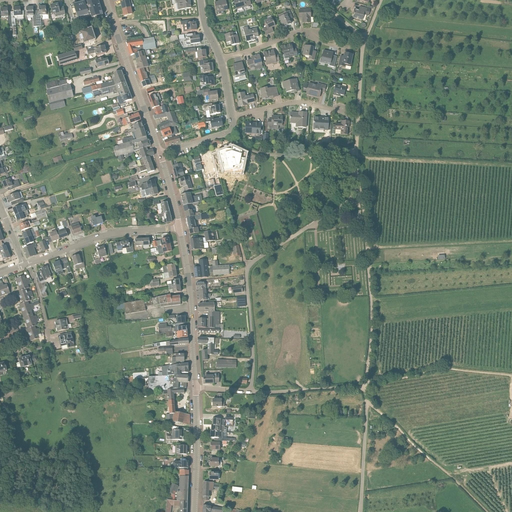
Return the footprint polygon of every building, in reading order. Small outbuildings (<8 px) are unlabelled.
[(98,0),(89,0),(87,1),(87,3),(85,3),(85,1),(73,5),(70,6),(75,22),(91,17),(92,18),(103,15),(98,0)] [(189,0),(181,1),(181,0),(175,0),(176,2),(179,2),(179,5),(180,5),(181,9),(191,8),(189,0)] [(228,10),(225,0),(221,0),(222,1),(215,2),(216,11),(217,15),(224,13),(224,11),(228,10)] [(251,5),(249,0),(233,0),(236,9),(251,5)] [(122,10),(130,8),(130,4),(132,4),(132,1),(120,3),(122,10)] [(56,17),(65,15),(64,7),(59,8),(58,4),(51,6),(52,15),(56,14),(56,17)] [(14,8),(15,16),(17,16),(24,16),(24,11),(21,11),(21,7),(14,8)] [(40,16),(40,18),(43,18),(43,20),(49,19),(49,11),(46,12),(46,7),(39,7),(40,16)] [(359,10),(355,9),(353,14),(354,14),(353,18),(362,20),(364,14),(368,15),(370,9),(366,8),(360,7),(359,10)] [(132,14),(130,8),(122,10),(124,16),(132,14)] [(310,9),(298,9),(299,18),(303,18),(303,23),(310,22),(310,9)] [(278,15),(283,27),(291,24),(289,20),(292,19),(289,10),(278,15)] [(271,28),(275,26),(271,18),(264,21),(266,27),(263,29),(266,35),(270,33),(269,30),(272,29),(271,28)] [(192,20),(189,20),(181,21),(181,25),(182,25),(183,32),(187,31),(197,30),(196,23),(192,23),(192,20)] [(243,28),(246,42),(255,40),(254,38),(258,37),(256,28),(248,30),(247,27),(243,28)] [(83,41),(84,44),(95,40),(91,28),(80,32),(81,35),(79,36),(81,42),(83,41)] [(233,33),(225,35),(226,43),(230,42),(231,45),(239,43),(237,35),(236,32),(233,33)] [(196,36),(195,33),(186,34),(187,39),(186,39),(186,40),(186,44),(187,45),(190,45),(190,44),(200,43),(199,36),(196,36)] [(154,37),(142,39),(143,45),(144,51),(144,50),(156,48),(154,37)] [(144,51),(143,45),(142,39),(126,42),(131,56),(134,54),(144,51),(144,50),(144,51)] [(289,46),(282,47),(284,55),(283,55),(284,60),(289,59),(289,57),(297,55),(296,49),(292,50),(291,44),(288,45),(289,46)] [(87,55),(88,55),(95,53),(96,56),(106,53),(104,46),(87,50),(86,52),(87,55)] [(314,48),(305,46),(303,55),(309,57),(308,59),(314,60),(316,52),(313,51),(314,48)] [(136,60),(145,57),(145,56),(148,55),(147,50),(144,51),(134,54),(135,57),(136,60)] [(205,50),(197,51),(198,59),(200,58),(201,62),(205,61),(205,58),(206,58),(205,50)] [(278,55),(275,55),(273,50),(264,53),(267,65),(276,63),(276,62),(280,61),(278,55)] [(77,59),(75,52),(75,51),(57,56),(60,65),(77,59)] [(324,51),(321,62),(330,64),(331,63),(332,56),(333,53),(324,51)] [(341,56),(339,66),(345,67),(346,64),(350,65),(353,55),(345,53),(344,57),(341,56)] [(250,70),(257,68),(258,68),(259,69),(262,68),(262,67),(262,66),(263,66),(259,55),(251,57),(252,59),(247,61),(250,70)] [(145,57),(136,60),(137,64),(136,65),(146,62),(145,57)] [(103,60),(103,58),(95,60),(97,67),(109,64),(108,59),(103,60)] [(146,62),(136,65),(138,70),(137,71),(147,68),(147,67),(148,67),(151,66),(149,61),(147,62),(146,62)] [(208,64),(207,61),(205,61),(201,62),(199,62),(200,66),(203,66),(203,72),(213,71),(212,64),(208,64)] [(236,76),(244,74),(241,63),(236,64),(237,66),(233,66),(236,76)] [(138,75),(141,83),(148,80),(147,76),(146,73),(149,72),(148,67),(147,67),(147,68),(137,71),(138,75)] [(112,78),(113,81),(115,86),(125,83),(121,71),(113,74),(114,78),(112,78)] [(209,85),(210,86),(215,86),(214,80),(213,80),(213,77),(212,77),(211,74),(200,76),(200,81),(203,81),(204,84),(206,83),(206,85),(209,85)] [(141,83),(143,88),(151,85),(152,86),(156,86),(155,75),(149,76),(149,79),(148,79),(147,76),(148,80),(141,83)] [(85,85),(99,82),(98,77),(83,81),(85,85)] [(46,84),(47,90),(67,84),(66,79),(60,81),(60,80),(46,84)] [(283,89),(286,89),(287,92),(295,90),(295,92),(299,91),(296,79),(282,83),(283,89)] [(99,84),(100,90),(115,86),(113,81),(99,84)] [(130,94),(125,83),(115,86),(100,90),(102,96),(113,93),(113,91),(116,90),(117,93),(120,92),(122,96),(118,97),(118,98),(130,94)] [(317,85),(309,83),(306,94),(311,95),(312,94),(320,96),(321,92),(324,93),(326,85),(318,83),(317,85)] [(49,103),(59,101),(73,97),(70,84),(46,91),(49,103)] [(98,90),(100,90),(99,84),(91,87),(82,89),(83,94),(98,90)] [(344,96),(346,88),(335,85),(333,95),(336,96),(337,94),(344,96)] [(271,98),(278,96),(276,87),(267,89),(267,87),(260,89),(262,98),(270,96),(271,98)] [(218,99),(216,91),(210,92),(210,89),(203,90),(204,96),(208,96),(209,101),(218,99)] [(152,109),(153,109),(159,106),(159,104),(160,104),(158,100),(161,100),(158,93),(155,95),(148,98),(150,104),(152,109)] [(245,93),(237,94),(239,102),(238,103),(239,107),(245,106),(244,105),(254,102),(253,94),(246,96),(245,93)] [(130,94),(118,98),(120,103),(132,100),(130,94)] [(206,111),(209,111),(210,115),(220,113),(219,105),(213,106),(212,103),(203,105),(204,109),(206,109),(206,111)] [(156,115),(170,112),(169,108),(168,108),(167,105),(161,106),(160,107),(159,106),(153,109),(155,113),(156,115)] [(131,106),(122,109),(124,113),(124,115),(133,112),(131,106)] [(178,123),(174,111),(170,112),(156,115),(153,116),(154,120),(167,117),(168,122),(159,125),(161,131),(169,128),(170,128),(175,126),(179,125),(178,123)] [(296,113),(291,113),(290,124),(295,124),(295,127),(306,128),(307,113),(299,112),(299,114),(296,114),(296,113)] [(138,114),(122,119),(122,122),(123,126),(141,120),(138,114)] [(272,125),(282,126),(282,117),(275,116),(275,118),(272,118),(272,120),(268,119),(268,127),(272,127),(272,125)] [(205,118),(205,123),(210,122),(211,128),(222,126),(221,119),(214,120),(213,117),(205,118)] [(328,131),(329,120),(320,120),(320,118),(314,117),(313,130),(328,131)] [(335,135),(335,130),(340,130),(340,135),(347,135),(348,127),(349,127),(350,121),(343,121),(343,124),(336,124),(336,125),(332,125),(332,130),(332,134),(335,135)] [(141,123),(133,126),(129,127),(128,128),(128,129),(128,130),(127,130),(123,131),(124,135),(134,132),(143,129),(141,123)] [(254,125),(246,125),(245,132),(260,132),(261,123),(254,123),(254,125)] [(169,137),(177,134),(177,132),(175,126),(170,128),(169,128),(161,131),(164,138),(169,136),(169,137)] [(127,138),(122,139),(124,144),(146,137),(143,129),(134,132),(135,136),(127,138)] [(67,140),(73,138),(72,133),(61,136),(59,136),(61,141),(67,140)] [(182,135),(181,136),(181,135),(178,136),(177,136),(164,141),(166,147),(180,142),(179,139),(183,138),(182,135)] [(123,155),(124,155),(128,153),(132,152),(134,151),(139,150),(147,148),(150,146),(148,140),(147,141),(146,137),(124,144),(121,145),(113,147),(116,157),(118,156),(123,155)] [(211,144),(212,149),(212,150),(216,149),(215,145),(216,144),(222,144),(222,141),(214,140),(211,144)] [(230,147),(213,155),(216,168),(222,167),(223,172),(232,170),(233,174),(235,174),(234,172),(242,170),(245,160),(241,159),(242,153),(230,147)] [(141,156),(142,159),(149,157),(154,155),(153,150),(148,151),(147,148),(139,150),(140,154),(139,154),(140,156),(141,156)] [(141,166),(139,167),(139,169),(152,164),(150,158),(149,157),(142,159),(139,160),(141,166)] [(174,169),(173,170),(175,178),(184,176),(180,163),(173,165),(174,169)] [(154,171),(152,164),(139,169),(139,167),(137,168),(137,169),(139,173),(147,170),(147,172),(148,173),(154,171)] [(22,167),(24,172),(24,173),(31,171),(28,165),(22,167)] [(12,183),(8,174),(6,175),(8,180),(2,182),(5,189),(12,186),(13,189),(20,186),(18,180),(12,183)] [(184,191),(192,189),(188,177),(179,180),(182,188),(183,187),(184,191)] [(142,191),(144,190),(148,189),(156,187),(155,180),(152,181),(151,179),(148,181),(148,182),(147,182),(147,183),(142,184),(141,185),(142,191)] [(216,197),(224,195),(221,184),(213,187),(216,197)] [(156,196),(156,194),(158,194),(156,187),(148,189),(144,190),(142,191),(140,191),(142,197),(143,198),(150,196),(152,196),(152,197),(156,196)] [(18,193),(8,196),(10,203),(16,201),(17,204),(24,201),(23,198),(20,199),(18,193)] [(180,196),(183,206),(198,203),(202,202),(202,200),(198,201),(197,196),(191,197),(190,193),(180,196)] [(227,205),(232,203),(233,199),(229,197),(225,198),(226,202),(227,205)] [(157,205),(159,214),(163,213),(169,212),(167,202),(161,204),(159,204),(157,205)] [(194,214),(193,210),(192,206),(199,205),(198,203),(183,206),(185,212),(186,218),(200,215),(200,212),(194,214)] [(13,209),(15,215),(27,210),(25,205),(23,206),(23,205),(20,206),(13,209)] [(18,222),(25,219),(24,219),(28,217),(27,215),(28,214),(27,210),(15,215),(18,222)] [(163,221),(164,221),(165,224),(172,222),(169,212),(163,213),(159,214),(158,215),(158,216),(159,215),(160,219),(162,218),(163,221)] [(186,218),(189,230),(196,228),(196,225),(195,225),(194,221),(201,219),(201,218),(209,217),(208,213),(200,215),(186,218)] [(103,223),(101,217),(95,218),(95,216),(91,218),(94,226),(103,223)] [(19,225),(22,231),(30,228),(40,224),(39,221),(30,224),(29,221),(27,222),(19,225)] [(73,234),(81,231),(79,225),(78,223),(70,225),(71,228),(73,234)] [(33,229),(22,233),(25,239),(39,234),(38,231),(37,227),(33,228),(33,229)] [(56,229),(56,231),(59,239),(68,236),(66,230),(65,231),(65,229),(59,230),(58,228),(56,229)] [(52,242),(59,239),(56,231),(49,233),(52,242)] [(205,238),(205,240),(206,242),(216,240),(214,231),(204,233),(205,238)] [(27,245),(34,242),(33,239),(37,238),(40,236),(39,234),(25,239),(27,245)] [(204,249),(203,243),(203,239),(203,238),(190,240),(191,251),(204,249)] [(154,248),(157,247),(170,244),(169,239),(160,240),(160,241),(156,242),(156,241),(152,242),(154,248)] [(43,252),(48,250),(45,241),(43,241),(39,243),(43,252)] [(133,243),(129,244),(129,241),(120,243),(116,244),(117,252),(122,251),(122,249),(126,249),(127,253),(134,252),(133,248),(134,248),(133,243)] [(36,256),(36,255),(33,248),(37,247),(36,245),(35,244),(31,246),(30,246),(24,248),(28,259),(36,256)] [(159,250),(163,250),(163,253),(171,251),(170,244),(157,247),(157,248),(159,247),(159,250)] [(6,246),(3,247),(0,248),(0,254),(1,255),(8,252),(6,246)] [(107,256),(106,253),(104,246),(100,248),(100,246),(97,247),(97,249),(96,249),(97,252),(96,253),(97,256),(99,255),(99,258),(107,256)] [(239,247),(233,249),(235,257),(241,255),(239,247)] [(11,258),(8,252),(1,255),(3,261),(11,258)] [(75,255),(71,256),(75,266),(81,264),(80,260),(81,259),(81,258),(79,258),(78,255),(75,256),(75,255)] [(59,262),(53,264),(57,276),(64,273),(62,270),(66,269),(68,273),(71,272),(67,259),(66,259),(67,263),(61,265),(59,262)] [(199,267),(197,268),(197,264),(193,265),(194,268),(195,279),(208,277),(207,259),(198,260),(199,267)] [(162,267),(164,274),(176,271),(174,265),(167,266),(162,267)] [(230,274),(229,265),(218,266),(213,266),(213,273),(214,275),(230,274)] [(54,276),(50,267),(48,268),(44,267),(43,268),(41,269),(46,283),(46,282),(45,280),(51,277),(54,276)] [(46,283),(41,269),(40,269),(36,278),(38,278),(36,281),(42,298),(47,296),(46,292),(46,291),(47,287),(45,286),(46,283)] [(15,279),(18,285),(29,281),(28,278),(25,279),(24,276),(15,279)] [(19,291),(26,289),(29,288),(27,285),(30,284),(29,281),(18,285),(20,291),(19,291)] [(0,283),(0,284),(4,295),(10,293),(7,284),(4,286),(3,283),(0,283)] [(20,298),(32,294),(31,291),(27,292),(26,289),(19,291),(20,294),(19,294),(20,298)] [(19,305),(28,302),(30,301),(29,297),(31,297),(31,298),(33,297),(33,296),(32,294),(20,298),(21,302),(22,301),(23,303),(19,305)] [(156,298),(157,304),(157,305),(160,305),(161,307),(168,307),(181,305),(179,296),(171,297),(170,295),(166,296),(166,295),(156,298)] [(156,298),(118,305),(118,308),(121,308),(121,309),(125,308),(126,315),(146,311),(145,307),(157,304),(156,298)] [(21,311),(33,307),(32,304),(29,305),(28,302),(19,305),(21,311)] [(198,310),(214,311),(214,307),(221,307),(221,302),(198,304),(198,310)] [(21,311),(23,317),(32,314),(31,310),(34,309),(33,307),(21,311)] [(215,311),(215,307),(221,307),(214,307),(214,311),(214,328),(198,328),(198,333),(219,333),(220,330),(223,330),(223,325),(215,325),(215,311)] [(198,319),(198,328),(214,328),(214,311),(198,310),(198,312),(208,312),(208,319),(206,319),(198,319)] [(33,317),(32,314),(23,317),(25,323),(37,318),(36,316),(33,317)] [(177,324),(185,323),(185,316),(176,317),(177,324)] [(26,329),(36,326),(35,322),(38,321),(37,318),(25,323),(28,329),(26,329)] [(55,322),(56,325),(56,328),(57,328),(58,331),(65,330),(69,329),(68,324),(65,325),(64,319),(55,322)] [(159,334),(165,333),(173,332),(175,332),(187,331),(186,326),(177,327),(177,328),(171,328),(171,326),(167,327),(166,323),(158,324),(159,334)] [(26,329),(28,335),(39,331),(38,328),(36,329),(35,326),(36,326),(26,329)] [(39,331),(28,335),(30,342),(39,338),(38,335),(41,334),(39,331)] [(61,346),(62,346),(68,344),(69,348),(74,346),(73,343),(74,343),(71,333),(59,336),(61,346)] [(207,338),(207,339),(197,338),(197,344),(207,344),(208,344),(208,354),(213,355),(218,355),(218,351),(214,351),(214,344),(218,345),(219,339),(207,338)] [(173,354),(172,353),(172,346),(164,347),(158,348),(159,352),(166,351),(166,355),(173,354)] [(29,356),(19,359),(19,362),(16,363),(17,368),(21,367),(21,368),(31,365),(31,363),(37,362),(36,355),(29,357),(29,356)] [(175,355),(176,357),(172,357),(172,365),(179,365),(184,364),(184,361),(184,355),(175,355)] [(217,369),(228,368),(228,360),(217,360),(217,369)] [(179,365),(172,365),(162,366),(162,368),(161,368),(162,376),(156,376),(149,377),(149,380),(174,378),(174,375),(179,375),(180,375),(180,371),(181,371),(181,373),(188,373),(188,364),(184,364),(179,365)] [(206,374),(204,376),(203,376),(203,384),(213,384),(213,383),(219,382),(219,374),(213,375),(213,376),(208,376),(206,374)] [(188,376),(180,375),(179,375),(174,375),(174,378),(149,380),(149,381),(148,381),(149,390),(149,391),(159,391),(167,389),(186,388),(186,383),(188,383),(188,376)] [(168,401),(174,401),(173,394),(184,393),(184,388),(186,388),(167,389),(159,391),(163,390),(164,394),(165,396),(164,397),(164,401),(168,401)] [(212,406),(222,406),(222,407),(224,407),(224,405),(224,399),(222,399),(221,394),(217,394),(218,399),(212,400),(212,406)] [(190,415),(186,414),(175,412),(174,401),(168,401),(169,414),(165,414),(166,420),(173,419),(172,422),(190,425),(190,415)] [(182,430),(172,430),(172,431),(167,431),(166,440),(167,440),(167,444),(178,444),(178,440),(181,440),(182,430)] [(223,432),(211,432),(210,438),(222,438),(222,441),(229,441),(233,441),(233,438),(223,438),(223,432)] [(175,446),(175,454),(186,455),(187,446),(179,446),(175,446)] [(173,462),(173,469),(179,469),(179,470),(188,471),(188,469),(188,462),(179,462),(173,462)] [(187,501),(188,482),(188,471),(179,470),(179,476),(179,491),(176,491),(178,486),(172,483),(168,493),(169,493),(167,499),(187,501)] [(203,482),(203,501),(209,501),(209,497),(210,497),(210,490),(212,490),(213,487),(219,488),(219,485),(213,484),(214,482),(209,482),(203,482)] [(186,511),(187,501),(167,499),(164,511),(170,511),(172,506),(174,506),(174,505),(179,506),(178,511),(186,511)]
